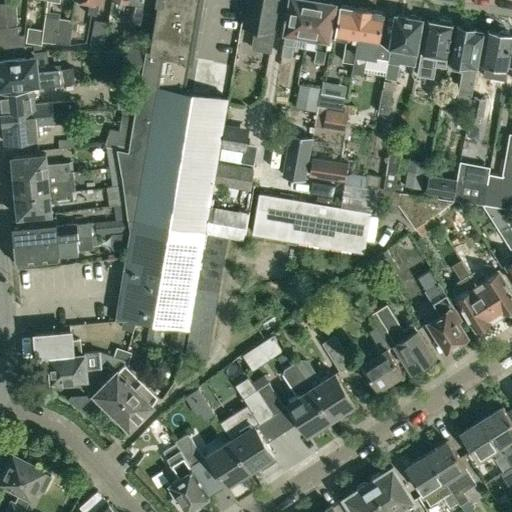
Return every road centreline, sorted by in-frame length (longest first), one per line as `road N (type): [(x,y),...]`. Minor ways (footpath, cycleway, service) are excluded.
road 1 (residential): [(250,511),(511,345)]
road 2 (track): [(121,441),(218,360),(237,241)]
road 3 (residential): [(143,511),(76,436),(0,400)]
